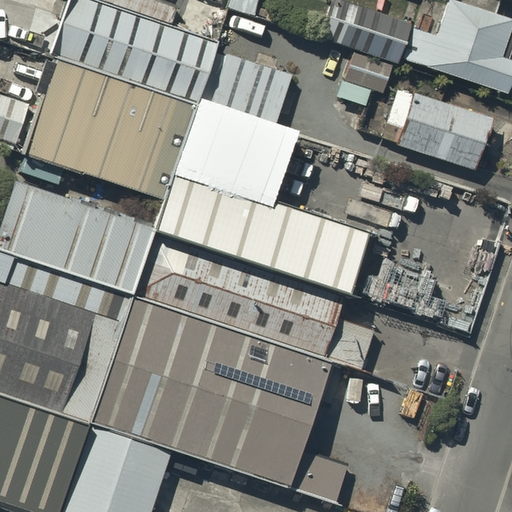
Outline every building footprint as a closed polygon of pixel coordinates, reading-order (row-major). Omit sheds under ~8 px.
[(233,0),(230,9),(255,18),(261,0),(233,0)] [(217,52),(71,2),(51,65),(199,108),(217,52)] [(411,30),(333,4),(320,42),(398,69),(400,65),(410,34),(411,30)] [(400,65),(504,98),(511,73),(511,66),(504,64),(511,39),(511,26),(448,6),(436,42),(410,34),(400,65)] [(275,133),(293,77),(217,52),(199,108),(275,133)] [(390,70),(353,57),(344,80),(371,89),(381,93),(390,70)] [(199,108),(51,65),(24,161),(164,208),(173,181),(199,108)] [(343,79),(336,98),(364,108),(371,89),(343,79)] [(0,96),(0,139),(13,144),(27,106),(0,96)] [(394,144),(475,173),(492,125),(411,97),(394,144)] [(266,137),(213,124),(209,139),(262,152),(266,137)] [(164,208),(24,161),(0,235),(0,261),(130,307),(153,239),(164,208)] [(347,305),(368,242),(173,181),(164,208),(153,239),(342,304),(347,305)] [(461,231),(423,219),(416,237),(455,250),(461,231)] [(342,304),(153,239),(130,307),(329,370),(331,366),(357,375),(372,333),(338,322),(342,304)] [(0,261),(0,399),(90,431),(130,307),(0,261)] [(288,493),(332,371),(323,369),(130,307),(90,431),(288,493)] [(0,505),(20,511),(58,511),(90,431),(0,401),(0,505)] [(153,511),(173,458),(90,431),(58,511),(153,511)]
